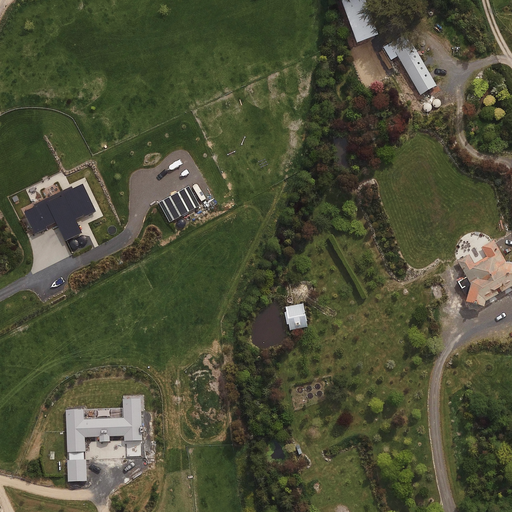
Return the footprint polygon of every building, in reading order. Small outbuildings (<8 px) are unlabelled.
[(374,35),(361,0),(340,0),(356,42),(374,35)] [(435,84),(410,41),(394,50),(419,94),(435,84)] [(95,210),(83,183),(61,193),(62,195),(51,200),(50,199),(25,210),(35,233),(47,227),(46,226),(57,221),(65,239),(82,232),(76,218),(95,210)] [(170,221),(200,205),(190,185),(159,201),(170,221)] [(465,295),(463,301),(481,305),(484,300),(511,283),(511,264),(504,263),(491,240),(480,246),(486,257),(478,262),(473,252),(457,262),(465,276),(457,281),(465,295)] [(308,325),(304,303),(286,306),(291,329),(308,325)] [(140,398),(123,399),(124,416),(85,417),(84,407),(65,408),(67,450),(85,450),(85,436),(100,435),(100,441),(110,440),(110,435),(125,434),(125,439),(141,439),(141,430),(140,398)] [(88,480),(87,459),(67,459),(68,481),(88,480)]
